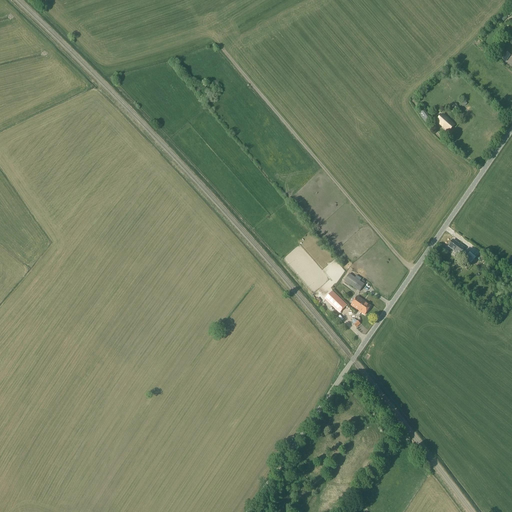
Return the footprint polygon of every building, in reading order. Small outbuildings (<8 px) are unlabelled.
[(510,55),(505,52),(500,58),(505,62),(510,55)] [(423,111),(420,113),(426,121),(429,119),(423,111)] [(449,132),(454,126),(445,118),(440,124),(449,132)] [(459,256),(465,248),(459,244),(459,245),(453,240),(448,247),(454,251),(454,252),(459,256)] [(472,262),(475,258),(469,253),(466,257),(472,262)] [(349,274),(344,281),(359,292),(364,284),(349,274)] [(332,291),(328,296),(324,299),(339,314),(347,306),(332,291)] [(364,306),(366,303),(357,297),(351,306),(357,310),(361,304),(364,306)] [(361,304),(357,310),(365,315),(371,306),(366,303),(364,306),(361,304)]
